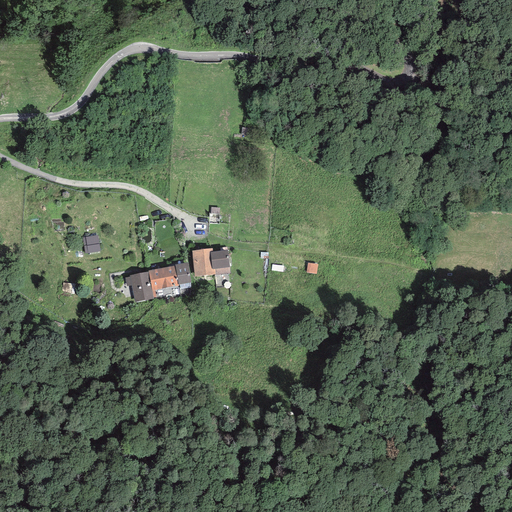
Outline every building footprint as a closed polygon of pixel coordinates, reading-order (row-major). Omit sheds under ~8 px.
[(97,235),(82,238),(84,254),(100,251),(97,235)] [(192,250),(194,277),(215,275),(214,269),(212,269),(210,252),(212,252),(212,248),(192,250)] [(210,252),(212,269),(214,269),(215,275),(230,274),(228,250),(212,252),(210,252)] [(191,282),(187,262),(175,265),(175,266),(148,271),(148,272),(153,298),(156,297),(155,290),(178,286),(178,285),(191,282)] [(317,264),(307,263),(306,273),(316,274),(317,264)] [(153,298),(148,272),(129,275),(130,277),(125,278),(127,286),(132,285),(135,302),(153,299),(153,298)]
